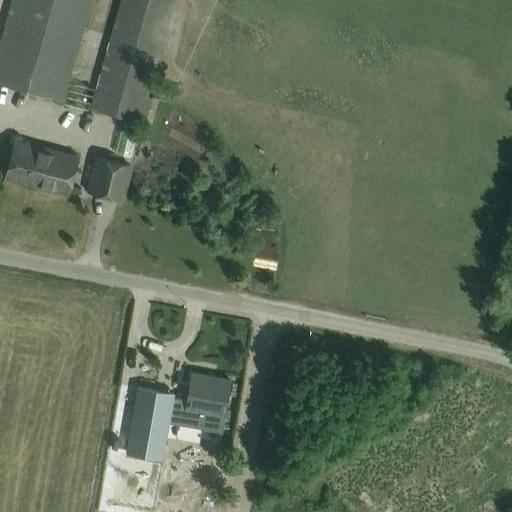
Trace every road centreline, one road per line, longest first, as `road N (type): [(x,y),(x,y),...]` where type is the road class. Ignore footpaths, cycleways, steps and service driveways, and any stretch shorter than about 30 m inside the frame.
road 1 (unclassified): [(511,357),(0,256)]
road 2 (track): [(234,511),(267,309)]
